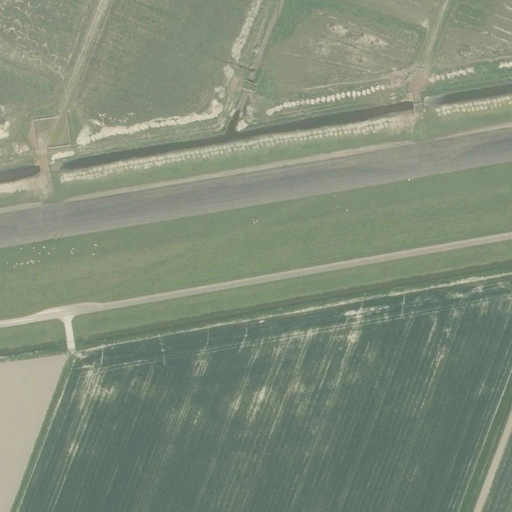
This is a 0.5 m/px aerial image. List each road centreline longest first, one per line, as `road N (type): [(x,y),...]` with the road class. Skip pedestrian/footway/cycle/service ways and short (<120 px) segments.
road 1 (track): [(0,244),(511,156)]
road 2 (track): [(74,311),(334,186)]
